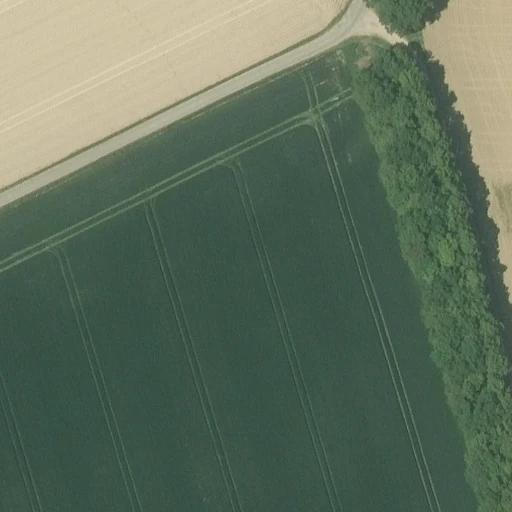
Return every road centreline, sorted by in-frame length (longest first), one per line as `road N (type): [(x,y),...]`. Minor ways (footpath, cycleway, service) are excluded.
road 1 (track): [(511,403),(442,129),(410,55),(361,12)]
road 2 (track): [(0,199),(335,36),(361,12),(362,0)]
